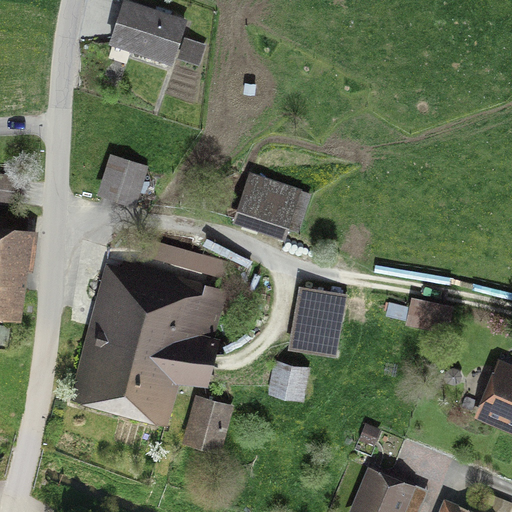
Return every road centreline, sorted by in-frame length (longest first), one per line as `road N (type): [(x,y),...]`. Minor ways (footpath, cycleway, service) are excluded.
road 1 (tertiary): [(73,0),(43,364),(11,511)]
road 2 (track): [(335,282),(511,313)]
